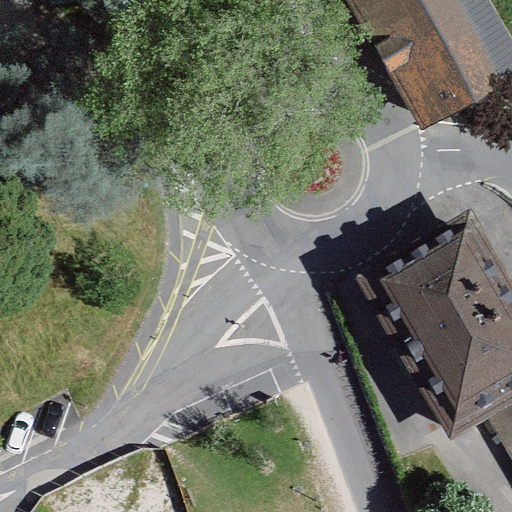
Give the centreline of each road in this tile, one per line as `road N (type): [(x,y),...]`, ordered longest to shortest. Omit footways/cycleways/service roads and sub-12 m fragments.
road 1 (residential): [(345,79),(318,74),(264,89),(229,132),(222,159),(231,208),(264,245)]
road 2 (residential): [(264,245),(297,258),(351,253),(392,219),(408,167)]
road 3 (residential): [(264,245),(200,310),(154,403)]
road 4 (residential): [(0,496),(120,439),(154,403)]
road 5 (residential): [(154,403),(251,372),(329,386)]
